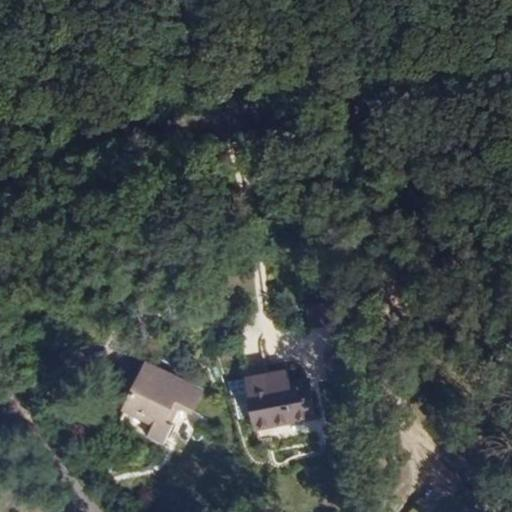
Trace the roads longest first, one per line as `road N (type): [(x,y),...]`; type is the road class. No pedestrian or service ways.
road 1 (unclassified): [(319,95),(0,131)]
road 2 (track): [(511,77),(319,95)]
road 3 (residential): [(0,403),(90,511)]
